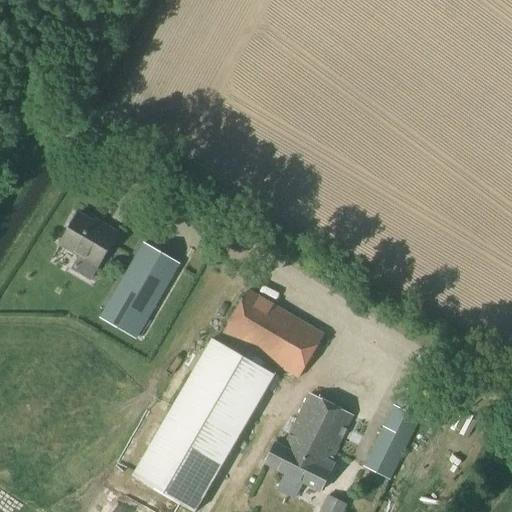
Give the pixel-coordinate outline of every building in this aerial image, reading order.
[(101,229),(77,215),(59,246),(78,256),(69,271),(89,282),(97,268),(116,235),(103,227),(101,229)] [(177,266),(142,246),(100,318),(134,338),(177,266)] [(167,344),(199,359),(236,278),(204,263),(167,344)] [(247,292),(222,335),(248,350),(298,379),(323,336),(247,292)] [(228,385),(197,366),(176,401),(116,504),(128,511),(194,511),(259,403),(228,385)] [(419,420),(427,401),(402,388),(393,407),(419,420)] [(329,463),(352,417),(309,395),(283,449),(274,444),(264,465),(320,493),(333,466),(329,463)] [(382,429),(363,468),(389,481),(408,442),(382,429)] [(200,511),(233,511),(235,509),(209,495),(200,511)] [(343,511),(346,506),(327,496),(319,511),(343,511)]
